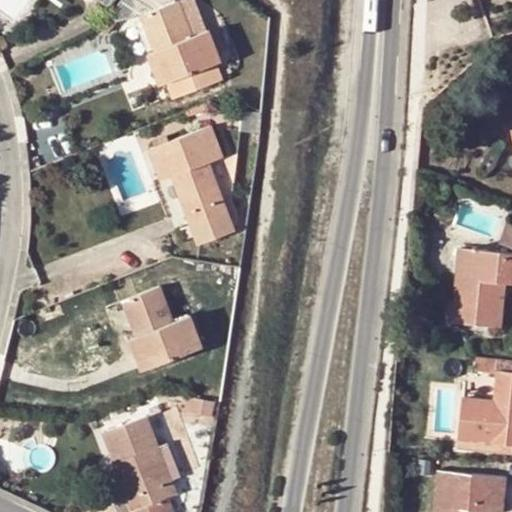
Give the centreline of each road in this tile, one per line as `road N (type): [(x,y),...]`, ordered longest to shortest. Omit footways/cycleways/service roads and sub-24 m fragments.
road 1 (track): [(271,0),(284,19),(254,316),(217,511)]
road 2 (secondary): [(370,0),(363,111),(289,511)]
road 3 (secondary): [(347,511),(393,0)]
road 4 (residential): [(0,155),(0,292)]
